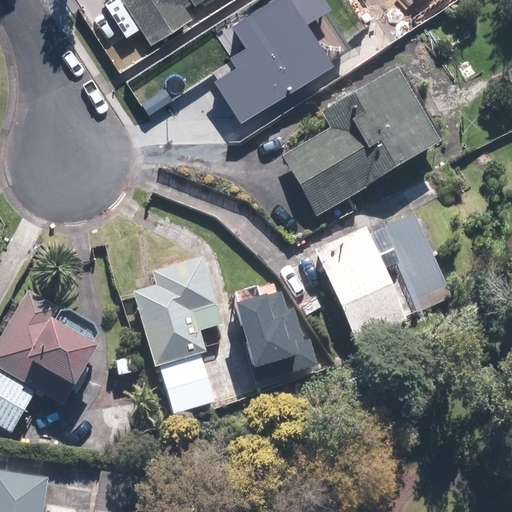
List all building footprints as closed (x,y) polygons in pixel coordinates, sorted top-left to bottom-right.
[(118,0),(143,38),(203,0),(118,0)] [(235,59),(210,76),(238,118),(328,58),(300,17),(325,1),(324,0),(263,0),(230,22),(243,41),(229,50),(235,59)] [(466,39),(441,53),(460,88),(485,74),(466,39)] [(332,132),(283,160),(314,214),(420,153),(382,86),(325,119),(332,132)] [(406,219),(378,232),(414,310),(443,297),(406,219)] [(356,237),(311,256),(349,345),(394,326),(356,237)] [(161,289),(129,299),(149,367),(195,354),(190,336),(212,330),(195,270),(159,281),(161,289)] [(267,294),(237,303),(262,383),(320,365),(311,337),(305,339),(295,306),(288,308),(283,290),(267,295),(267,294)] [(26,306),(0,347),(0,429),(8,435),(32,396),(57,411),(89,361),(41,331),(48,319),(26,306)] [(196,364),(159,375),(171,415),(208,404),(196,364)] [(0,511),(40,511),(47,479),(0,471),(0,511)] [(135,511),(141,484),(98,476),(91,511),(135,511)]
